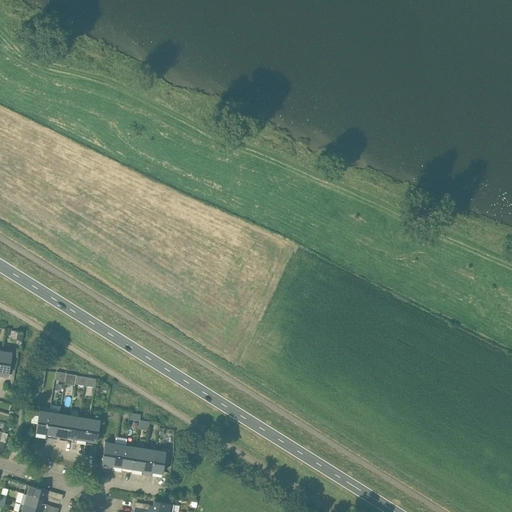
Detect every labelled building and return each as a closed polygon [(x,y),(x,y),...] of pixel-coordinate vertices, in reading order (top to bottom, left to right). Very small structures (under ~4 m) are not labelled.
[(12,352),(1,350),(0,359),(0,376),(3,377),(4,373),(8,374),(12,352)] [(95,386),(96,377),(56,372),(55,381),(95,386)] [(39,436),(45,437),(49,411),(39,409),(35,432),(40,432),(39,436)] [(56,435),(60,412),(49,411),(45,437),(51,438),(52,434),(56,435)] [(70,414),(60,412),(56,435),(60,435),(59,439),(65,440),(70,414)] [(131,412),(130,419),(139,421),(140,414),(132,413),(131,412)] [(76,438),(80,415),(70,414),(65,440),(71,441),(72,438),(76,438)] [(85,444),(90,417),(80,415),(76,438),(80,439),(79,443),(85,444)] [(100,418),(90,417),(85,444),(91,445),(92,441),(96,442),(100,418)] [(140,419),(139,427),(148,428),(149,420),(140,419)] [(111,469),(116,437),(115,443),(105,441),(101,463),(105,464),(105,468),(111,469)] [(118,466),(122,466),(125,444),(126,438),(116,437),(111,469),(117,470),(118,466)] [(131,472),(135,446),(125,444),(122,466),(126,467),(125,471),(131,472)] [(142,470),(145,448),(135,446),(131,472),(137,473),(138,469),(142,470)] [(155,449),(145,448),(142,470),(146,470),(145,474),(151,475),(155,449)] [(166,451),(155,449),(151,475),(157,476),(158,472),(162,473),(166,451)] [(26,484),(23,493),(42,499),(44,495),(61,500),(63,494),(26,484)] [(41,503),(42,499),(23,493),(20,503),(48,510),(50,505),(41,503)] [(134,507),(163,511),(172,511),(174,504),(154,500),(153,505),(135,502),(134,507)] [(18,511),(47,511),(48,510),(20,503),(18,511)]
